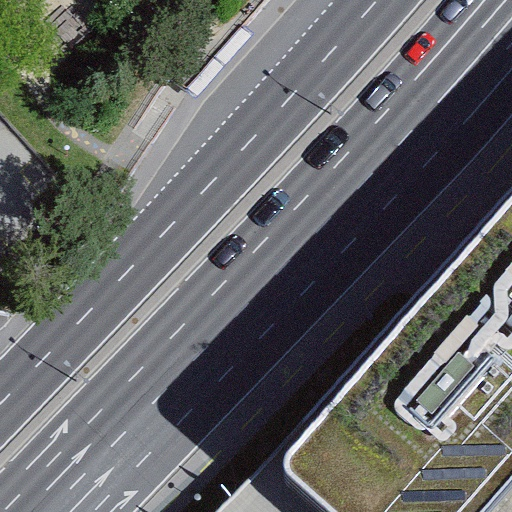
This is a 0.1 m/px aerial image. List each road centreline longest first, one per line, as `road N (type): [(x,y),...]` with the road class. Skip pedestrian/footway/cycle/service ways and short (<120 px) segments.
road 1 (primary): [(48,511),(511,17)]
road 2 (primary): [(378,0),(0,404)]
